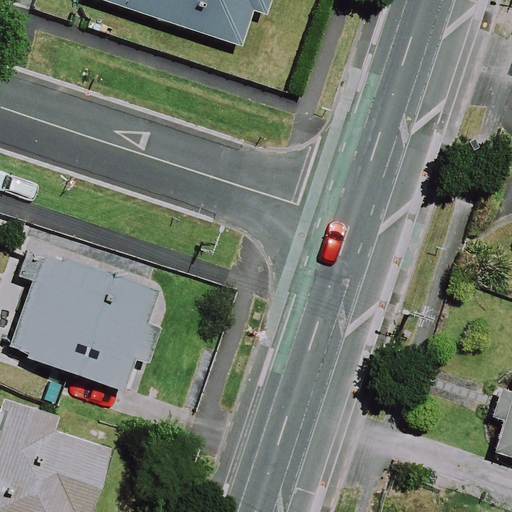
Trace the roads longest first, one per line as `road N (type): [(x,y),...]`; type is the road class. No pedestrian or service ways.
road 1 (residential): [(360,223),(0,107)]
road 2 (secondary): [(360,223),(265,511)]
road 3 (secondary): [(434,0),(360,223)]
